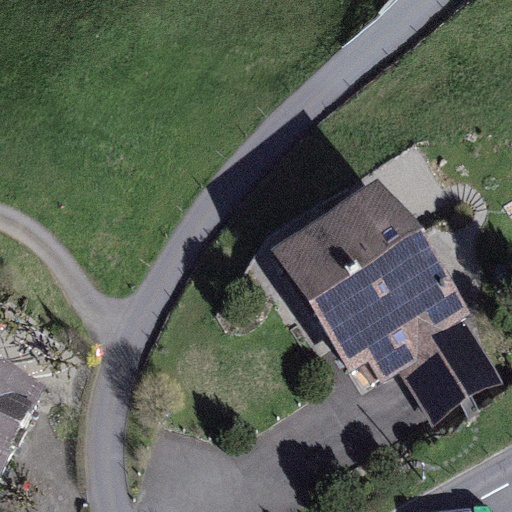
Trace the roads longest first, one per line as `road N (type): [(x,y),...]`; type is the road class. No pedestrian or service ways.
road 1 (unclassified): [(416,0),(281,116),(203,206),(150,290),(106,418),(103,469),(112,511)]
road 2 (track): [(0,231),(75,287),(125,364)]
